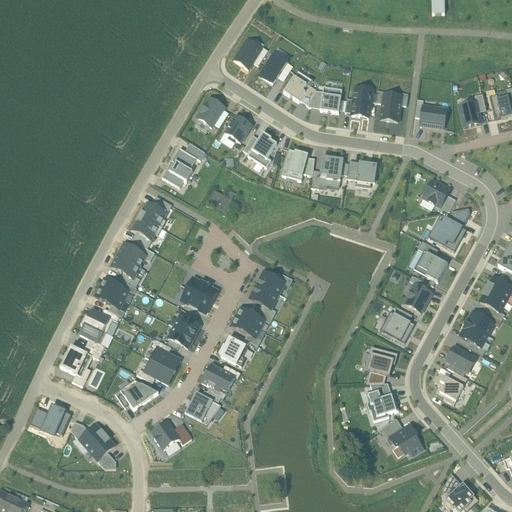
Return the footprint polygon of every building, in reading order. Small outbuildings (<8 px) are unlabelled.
[(445,0),(431,0),(432,17),(445,17),(445,0)] [(233,63),(248,72),(262,52),(246,42),(233,63)] [(272,57),(259,79),(273,88),(287,66),(272,57)] [(294,77),(282,95),(299,107),(312,88),(308,86),(310,82),(299,74),(296,78),(294,77)] [(320,114),(339,116),(342,92),(323,90),(323,94),(320,112),(320,114)] [(368,120),(372,93),(363,91),(362,95),(355,94),(354,102),(352,116),(352,118),(368,120)] [(308,110),(320,112),(323,94),(315,93),(308,110)] [(511,118),(511,115),(510,109),(507,93),(505,93),(495,95),(496,98),(490,100),(495,122),(501,120),(501,121),(511,118)] [(385,95),(378,94),(377,106),(383,106),(384,97),(385,97),(385,95)] [(385,97),(384,97),(383,106),(380,122),(398,125),(401,108),(402,99),(401,99),(385,97)] [(475,99),(476,105),(476,104),(479,115),(486,113),(482,97),(475,99)] [(224,110),(210,101),(197,120),(212,130),(224,110)] [(345,115),(352,116),(354,102),(347,101),(345,115)] [(479,115),(476,104),(476,105),(459,109),(464,130),(481,126),(479,115)] [(444,131),(447,112),(422,109),(419,128),(444,131)] [(252,128),(236,118),(225,136),(229,139),(228,141),(235,146),(236,143),(239,145),(241,146),(252,128)] [(253,138),(243,153),(249,157),(248,159),(267,171),(271,164),(268,161),(277,147),(271,143),(272,141),(263,135),(259,142),(253,138)] [(180,151),(162,180),(180,191),(184,183),(187,184),(193,174),(191,172),(197,161),(201,163),(206,155),(190,145),(185,154),(180,151)] [(301,184),(303,177),(308,160),(309,157),(289,152),(282,178),(301,184)] [(321,174),(319,187),(338,190),(339,190),(341,177),(343,165),(343,162),(335,161),(335,162),(331,162),(331,160),(323,159),(321,174),(320,174),(321,174)] [(315,161),(308,160),(303,177),(313,179),(314,173),(315,161)] [(359,165),(359,167),(357,182),(356,187),(370,189),(371,185),(375,185),(377,168),(359,165)] [(359,167),(349,166),(347,178),(347,181),(357,182),(359,167)] [(311,190),(319,192),(319,187),(321,174),(320,174),(321,174),(314,173),(313,179),(311,190)] [(447,198),(450,192),(432,183),(423,200),(428,203),(428,204),(435,208),(435,207),(440,209),(440,210),(447,198)] [(215,193),(206,207),(225,218),(237,197),(230,193),(226,200),(215,193)] [(456,202),(447,198),(440,210),(440,209),(438,213),(442,216),(449,214),(456,202)] [(148,204),(140,218),(161,230),(165,224),(163,222),(167,215),(148,204)] [(441,218),(429,241),(445,250),(445,249),(454,254),(466,232),(463,231),(470,217),(469,211),(451,214),(447,221),(441,218)] [(161,230),(140,218),(132,232),(152,243),(156,236),(158,237),(161,230)] [(124,246),(117,258),(140,270),(144,261),(150,264),(155,255),(140,247),(137,253),(124,246)] [(422,253),(412,270),(437,284),(447,266),(422,253)] [(511,276),(511,260),(504,256),(498,268),(507,273),(511,276)] [(135,279),(140,270),(117,258),(111,269),(124,276),(120,282),(124,284),(136,290),(140,282),(135,279)] [(257,288),(278,299),(285,286),(290,288),(293,282),(279,275),(277,281),(264,274),(257,288)] [(511,293),(511,289),(502,285),(493,279),(489,286),(488,286),(485,291),(507,303),(511,293)] [(511,282),(505,279),(502,285),(511,289),(511,282)] [(193,280),(187,292),(212,305),(218,293),(193,280)] [(426,288),(410,280),(407,285),(411,287),(401,308),(420,317),(430,296),(424,293),(426,288)] [(104,281),(99,290),(124,303),(129,294),(134,296),(137,291),(136,290),(124,284),(121,289),(104,281)] [(272,311),(278,299),(257,288),(250,301),(263,308),(260,313),(273,320),(276,314),(272,311)] [(120,312),(124,303),(99,290),(94,300),(111,308),(108,313),(120,319),(122,320),(125,315),(120,312)] [(507,303),(485,291),(482,297),(483,297),(480,304),(489,309),(500,315),(507,303)] [(206,316),(212,305),(187,292),(181,303),(206,316)] [(413,318),(397,309),(393,315),(390,314),(380,333),(404,346),(415,327),(409,324),(413,318)] [(500,315),(489,309),(486,314),(502,323),(505,317),(500,315)] [(235,319),(261,332),(266,324),(270,326),(273,320),(260,313),(257,318),(240,310),(235,319)] [(86,319),(84,323),(107,335),(113,322),(117,324),(120,319),(108,313),(104,311),(101,317),(92,312),(88,320),(86,319)] [(180,318),(174,329),(194,339),(200,328),(193,324),(195,319),(185,313),(182,318),(180,318)] [(486,314),(483,320),(494,326),(499,329),(502,323),(486,314)] [(494,326),(483,320),(476,316),(472,322),(469,321),(466,326),(488,338),(494,326)] [(257,341),(261,332),(235,319),(230,328),(247,337),(245,342),(250,344),(258,348),(261,343),(257,341)] [(84,329),(80,337),(89,342),(87,347),(102,355),(105,349),(101,347),(107,335),(84,323),(81,328),(84,329)] [(488,338),(466,326),(463,332),(466,334),(462,340),(470,344),(481,350),(488,338)] [(174,329),(168,340),(170,341),(167,346),(178,352),(181,347),(188,351),(194,339),(174,329)] [(223,344),(217,356),(242,369),(246,360),(244,359),(248,350),(247,350),(250,344),(245,342),(234,336),(231,342),(230,341),(227,346),(223,344)] [(157,350),(150,362),(175,374),(181,362),(169,355),(171,350),(155,342),(153,348),(157,350)] [(481,350),(470,344),(467,350),(483,358),(486,352),(481,350)] [(102,355),(87,347),(83,354),(71,348),(60,369),(76,377),(72,384),(83,389),(91,373),(87,371),(93,359),(99,362),(102,355)] [(455,348),(446,364),(468,376),(477,360),(455,348)] [(395,359),(369,351),(363,373),(368,375),(365,387),(388,387),(395,359)] [(140,371),(137,377),(153,385),(155,380),(168,387),(175,374),(150,362),(144,374),(140,371)] [(211,367),(202,385),(209,388),(207,394),(220,401),(223,402),(226,397),(235,379),(238,381),(241,375),(225,367),(222,373),(211,367)] [(449,380),(435,373),(429,385),(437,389),(433,398),(452,408),(465,383),(451,376),(449,380)] [(135,383),(115,396),(125,411),(130,408),(134,413),(159,396),(135,383)] [(377,391),(363,396),(370,423),(396,415),(390,395),(379,398),(377,391)] [(197,395),(185,417),(207,428),(221,408),(218,406),(220,401),(207,394),(204,393),(202,398),(197,395)] [(37,411),(30,427),(42,432),(41,434),(55,440),(57,435),(63,438),(71,417),(66,415),(66,413),(52,407),(48,416),(37,411)] [(403,429),(398,421),(383,430),(401,458),(424,444),(411,423),(403,429)] [(71,434),(88,453),(106,437),(97,426),(89,433),(84,428),(75,424),(71,434)] [(167,424),(152,434),(156,440),(154,441),(159,447),(160,446),(165,452),(179,442),(183,447),(192,441),(182,426),(173,433),(167,424)] [(106,437),(88,453),(104,472),(117,471),(116,465),(108,456),(117,448),(106,437)] [(511,459),(503,463),(507,473),(509,472),(511,478),(511,459)] [(503,463),(498,465),(501,475),(507,473),(503,463)] [(442,493),(448,500),(462,488),(451,476),(442,493)] [(462,488),(448,500),(442,505),(448,511),(468,511),(478,503),(463,486),(462,488)] [(12,501),(0,494),(0,511),(23,511),(25,507),(24,507),(12,501)] [(27,500),(15,495),(12,501),(24,507),(27,500)]
